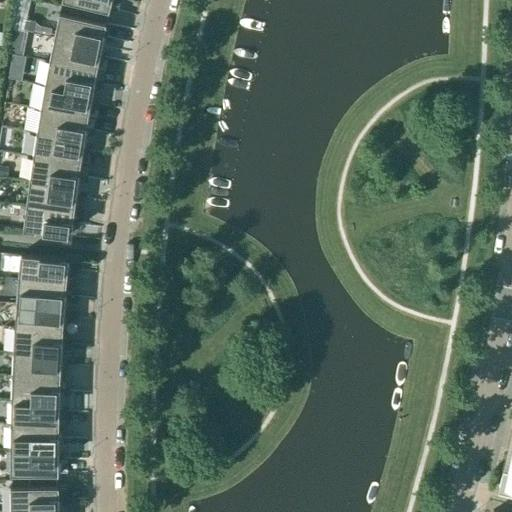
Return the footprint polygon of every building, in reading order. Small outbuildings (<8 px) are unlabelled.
[(63,0),(108,10),(110,0),(63,0)] [(54,37),(98,46),(100,38),(102,39),(106,22),(59,12),(54,37)] [(11,15),(9,28),(11,28),(24,31),(24,30),(26,20),(26,18),(11,15)] [(26,20),(24,30),(33,32),(35,22),(26,20)] [(97,54),(98,46),(54,37),(49,60),(96,70),(99,54),(97,54)] [(93,85),(96,70),(49,60),(45,84),(89,92),(90,85),(93,85)] [(88,100),(89,92),(45,84),(40,108),(88,116),(90,101),(88,100)] [(85,132),(88,116),(40,108),(40,112),(37,132),(81,139),(82,131),(85,132)] [(80,147),(81,139),(37,132),(33,156),(80,163),(82,147),(80,147)] [(78,179),(80,163),(33,156),(31,170),(29,180),(74,186),(75,178),(78,179)] [(0,175),(7,177),(8,168),(0,166),(0,175)] [(73,194),(74,186),(29,180),(26,204),(74,210),(76,194),(73,194)] [(72,226),(74,210),(26,204),(23,229),(68,234),(69,225),(72,226)] [(18,278),(66,283),(67,267),(65,267),(65,258),(21,253),(18,278)] [(64,298),(66,283),(18,278),(16,303),(61,306),(62,298),(64,298)] [(61,314),(61,306),(16,303),(16,312),(15,327),(62,330),(63,314),(61,314)] [(61,346),(62,330),(15,327),(13,351),(58,353),(59,345),(61,346)] [(58,361),(58,353),(13,351),(12,372),(12,375),(60,377),(60,362),(58,361)] [(59,393),(60,377),(12,375),(11,400),(56,401),(56,393),(59,393)] [(56,409),(56,401),(11,400),(10,424),(58,425),(59,409),(56,409)] [(58,440),(58,425),(10,424),(10,448),(55,448),(56,440),(58,440)] [(55,456),(55,448),(10,448),(10,473),(58,473),(58,456),(55,456)] [(511,472),(507,471),(507,470),(503,469),(497,492),(511,494),(511,472)] [(11,511),(56,510),(56,502),(58,502),(58,485),(10,486),(11,511)]
